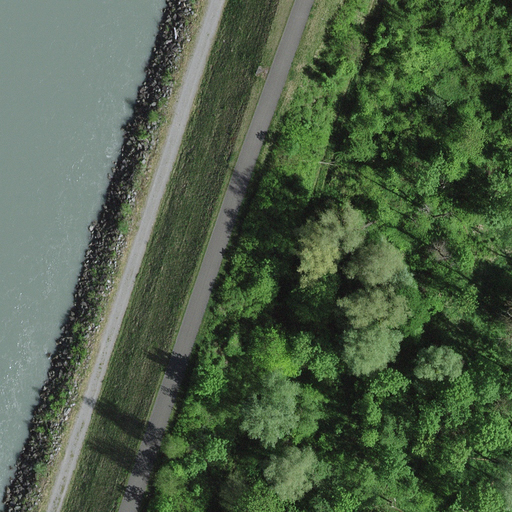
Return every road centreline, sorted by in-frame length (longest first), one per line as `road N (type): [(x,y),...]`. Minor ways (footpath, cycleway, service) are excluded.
road 1 (track): [(134,511),(307,0)]
road 2 (track): [(221,0),(53,511)]
road 3 (track): [(380,0),(214,511)]
